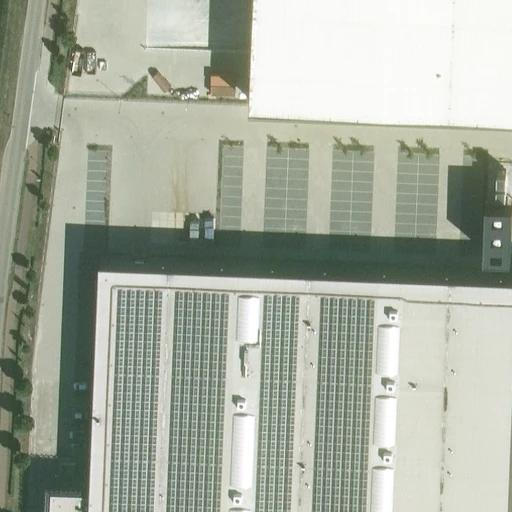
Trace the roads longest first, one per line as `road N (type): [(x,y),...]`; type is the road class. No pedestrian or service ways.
road 1 (unknown): [(22,227),(511,246)]
road 2 (unclassified): [(0,259),(36,0)]
